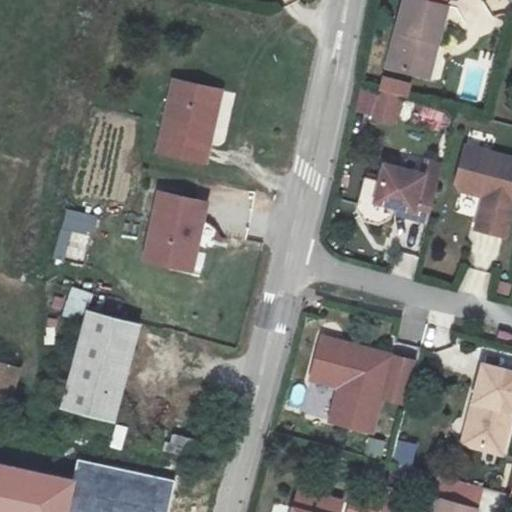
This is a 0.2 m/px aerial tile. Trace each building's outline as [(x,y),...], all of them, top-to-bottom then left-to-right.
[(435,42),(441,43),(450,8),(419,0),(407,0),(389,67),(425,77),(435,42)] [(435,42),(425,77),(431,79),(441,43),(435,42)] [(382,78),(379,90),(408,96),(411,85),(382,78)] [(205,143),(217,90),(177,81),(161,152),(207,162),(212,145),(205,143)] [(205,143),(212,145),(224,92),(217,90),(205,143)] [(371,120),(396,126),(402,101),(361,91),(357,110),(373,113),(371,120)] [(511,220),(511,161),(468,150),(458,187),(462,194),(477,198),(483,193),(488,194),(478,232),(507,239),(511,220)] [(415,213),(414,219),(430,224),(445,168),(428,163),(425,175),(387,165),(377,203),(398,208),(415,213)] [(193,237),(200,238),(209,203),(162,192),(147,259),(186,268),(193,237)] [(56,256),(89,262),(97,213),(64,208),(56,256)] [(397,215),(414,219),(415,213),(398,208),(397,215)] [(193,237),(186,268),(194,269),(200,238),(193,237)] [(87,305),(90,306),(95,291),(72,285),(65,314),(83,319),(87,305)] [(145,320),(90,306),(87,305),(83,319),(61,406),(118,420),(145,320)] [(344,347),(345,343),(323,338),(312,380),(336,387),(339,392),(331,422),(374,433),(394,357),(353,345),(352,349),(344,347)] [(0,359),(0,413),(9,416),(22,365),(0,359)] [(482,403),(470,446),(502,455),(511,420),(511,374),(485,368),(476,402),(482,403)] [(482,403),(476,402),(464,445),(470,446),(482,403)] [(367,453),(382,456),(385,440),(369,437),(367,453)] [(412,466),(417,443),(402,439),(396,462),(412,466)] [(69,511),(76,480),(0,461),(0,511),(69,511)] [(337,511),(342,495),(298,483),(290,511),(337,511)] [(348,511),(376,511),(382,492),(357,484),(348,511)] [(474,511),(477,504),(430,490),(423,511),(474,511)]
